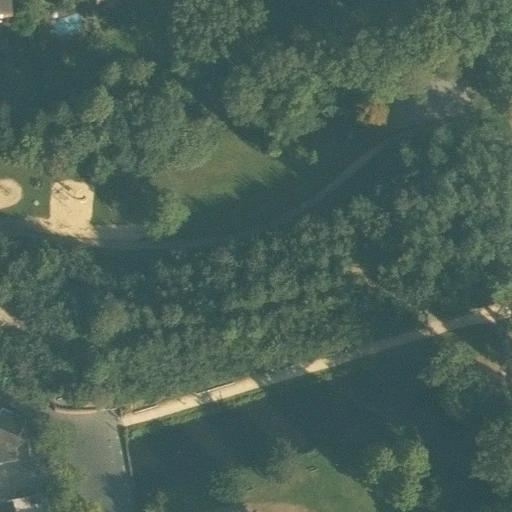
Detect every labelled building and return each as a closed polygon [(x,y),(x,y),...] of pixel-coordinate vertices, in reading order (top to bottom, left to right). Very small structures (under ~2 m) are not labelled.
[(0,0),(0,23),(11,23),(9,0),(14,0),(13,0),(0,0)] [(0,466),(17,464),(16,462),(48,457),(44,431),(0,413),(0,466)] [(40,498),(42,507),(43,511),(56,511),(55,498),(54,496),(40,498)] [(40,498),(26,501),(29,509),(42,507),(40,498)] [(0,511),(43,511),(42,507),(29,509),(26,501),(6,504),(7,508),(0,509),(0,511)]
